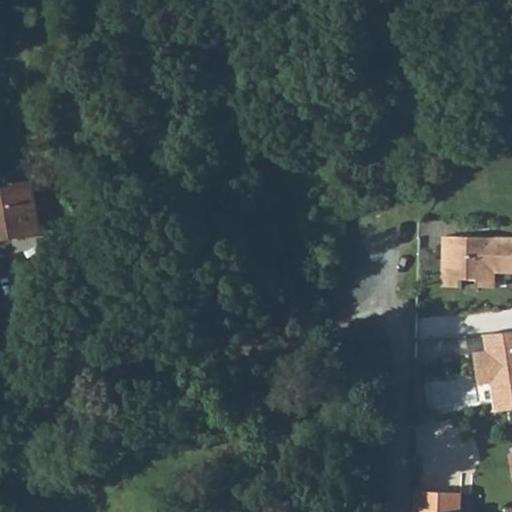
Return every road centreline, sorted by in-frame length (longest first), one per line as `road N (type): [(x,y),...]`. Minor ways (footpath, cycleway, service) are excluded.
road 1 (track): [(383,316),(268,368),(0,373)]
road 2 (residential): [(385,258),(386,511)]
road 3 (unknown): [(383,316),(511,302)]
